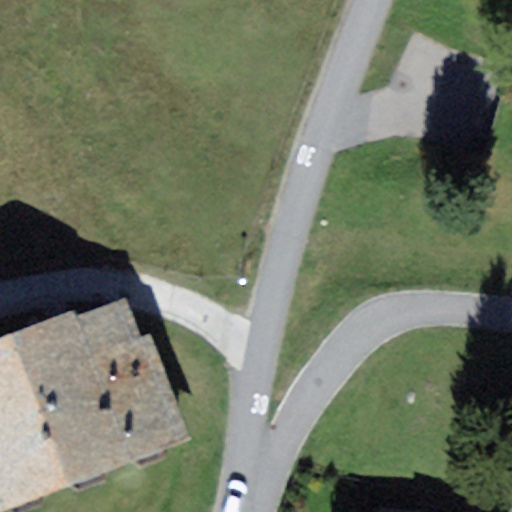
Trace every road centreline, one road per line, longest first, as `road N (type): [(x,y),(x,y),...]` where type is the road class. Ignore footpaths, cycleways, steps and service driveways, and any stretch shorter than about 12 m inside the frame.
road 1 (residential): [(234,511),(278,272),(369,0)]
road 2 (unknown): [(0,288),(34,279),(96,290),(154,303),(263,346)]
